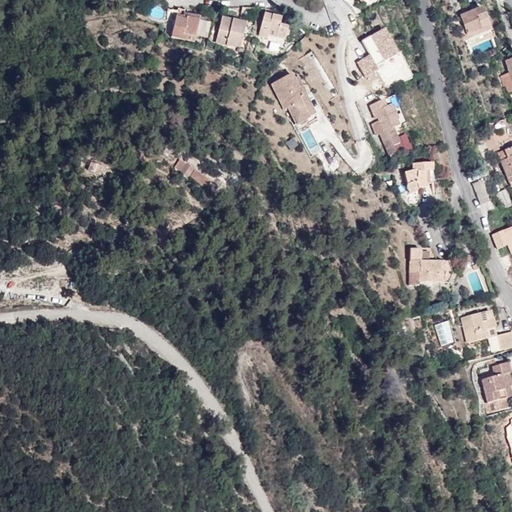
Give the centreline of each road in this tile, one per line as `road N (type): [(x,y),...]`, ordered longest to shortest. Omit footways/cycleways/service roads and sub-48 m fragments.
road 1 (unclassified): [(268,511),(204,392),(149,335),(110,318),(0,319)]
road 2 (residential): [(511,299),(458,165),(420,0)]
road 3 (residential): [(359,137),(340,57),(347,25),(329,4)]
